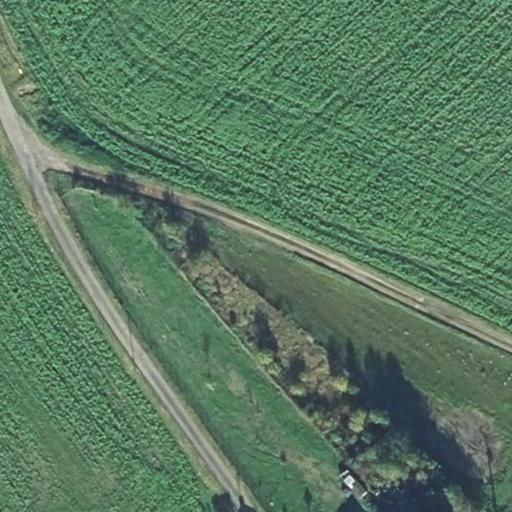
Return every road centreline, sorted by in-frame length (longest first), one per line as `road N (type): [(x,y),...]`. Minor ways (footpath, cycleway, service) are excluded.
road 1 (track): [(511,338),(389,280),(11,134)]
road 2 (residential): [(0,111),(84,281),(251,511)]
